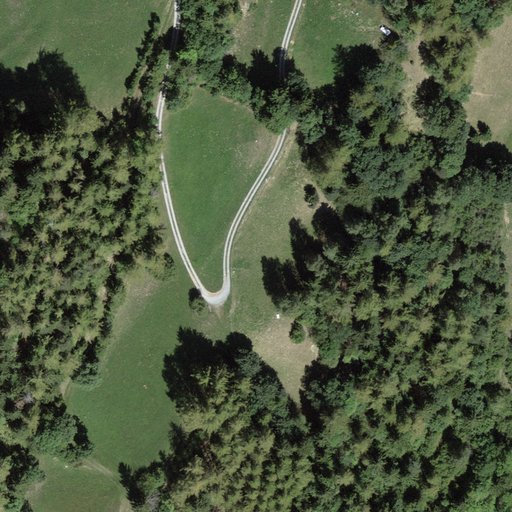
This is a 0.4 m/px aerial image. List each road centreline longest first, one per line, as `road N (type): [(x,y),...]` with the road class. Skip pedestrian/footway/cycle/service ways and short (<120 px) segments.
road 1 (track): [(176,0),(156,130),(174,231),(207,300),(224,295),(230,232),(280,134),(284,42),(297,0)]
road 2 (track): [(173,0),(131,107),(103,304),(60,414),(80,457),(121,487),(124,511)]
road 3 (track): [(217,300),(249,428),(252,511)]
